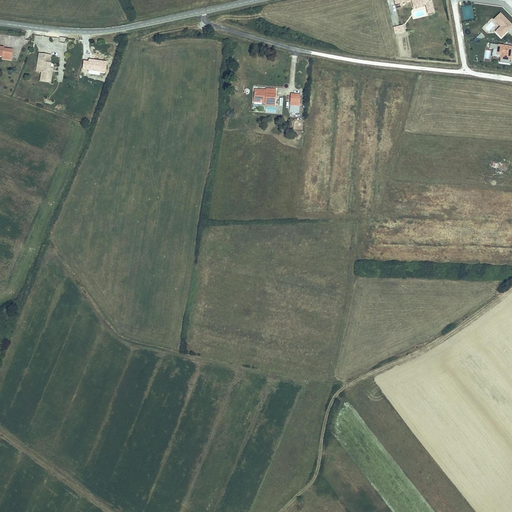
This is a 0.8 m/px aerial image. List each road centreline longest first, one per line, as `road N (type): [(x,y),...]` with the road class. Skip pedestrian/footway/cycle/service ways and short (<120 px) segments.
road 1 (track): [(207,21),(140,37),(125,58),(0,367)]
road 2 (track): [(280,511),(314,481),(335,396),(442,340),(511,287)]
road 3 (track): [(200,11),(214,25),(322,55),(511,79)]
road 4 (tertiary): [(0,22),(109,30),(257,0)]
road 5 (track): [(0,433),(109,511)]
